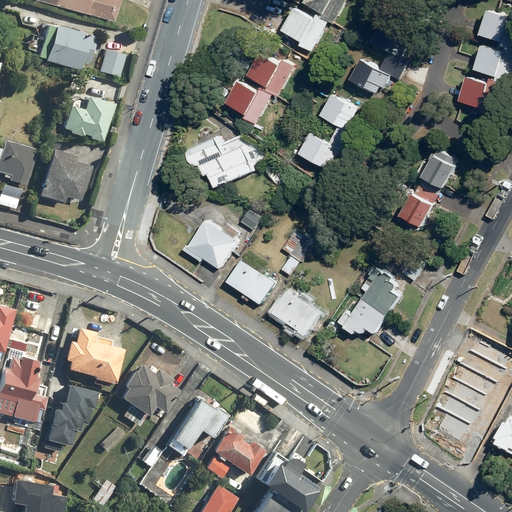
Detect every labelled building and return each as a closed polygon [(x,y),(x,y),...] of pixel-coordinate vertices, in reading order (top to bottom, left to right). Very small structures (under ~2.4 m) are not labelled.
[(33,0),(115,22),(120,0),(33,0)] [(309,0),(309,2),(329,13),(327,17),(321,14),(319,18),(299,6),(287,29),(307,40),(305,45),(316,51),(333,22),(337,24),(350,0),(309,0)] [(511,15),(491,9),(483,34),(505,41),(503,45),(509,46),(507,51),(486,44),(479,69),(500,75),(499,78),(493,77),(492,82),(471,75),(463,101),(486,108),(484,113),(496,117),(507,83),(511,84),(511,81),(511,15)] [(394,50),(384,68),(367,58),(355,78),(380,92),(384,85),(388,88),(395,75),(402,79),(413,61),(406,57),(413,44),(409,42),(414,34),(388,19),(376,41),(394,50)] [(88,63),(96,36),(55,25),(54,26),(47,24),(38,56),(45,58),(45,60),(80,70),(82,62),(88,63)] [(127,54),(105,49),(99,71),(121,77),(127,54)] [(288,59),(285,63),(266,52),(253,74),(273,86),(272,89),(266,86),(263,90),(244,79),(231,101),(251,113),(248,117),(259,124),(276,94),(281,97),(299,66),(288,59)] [(344,125),(334,142),(315,132),(304,153),(329,166),(333,158),(337,160),(343,149),(351,153),(361,134),(354,131),(361,118),(358,116),(363,107),(337,93),(325,114),(344,125)] [(83,108),(70,105),(63,128),(69,130),(69,132),(82,136),(83,133),(90,135),(89,137),(102,141),(113,103),(87,96),(83,108)] [(217,186),(257,170),(248,146),(229,153),(222,136),(197,146),(194,149),(192,154),(193,158),(195,161),(199,163),(204,164),(209,176),(213,175),(217,186)] [(26,184),(36,148),(2,138),(0,145),(0,172),(9,175),(8,179),(26,184)] [(461,159),(439,146),(430,162),(427,160),(421,171),(428,175),(418,192),(410,188),(404,199),(409,202),(403,212),(425,225),(438,203),(436,202),(446,186),(447,187),(460,165),(458,164),(461,159)] [(72,154),(50,148),(36,194),(63,202),(65,195),(78,199),(88,165),(70,159),(72,154)] [(265,169),(277,187),(289,179),(284,173),(288,170),(281,159),(265,169)] [(244,220),(255,229),(264,216),(252,208),(244,220)] [(206,257),(223,268),(242,240),(210,219),(192,245),(190,243),(186,248),(204,260),(206,257)] [(285,247),(304,260),(317,240),(299,227),(285,247)] [(405,271),(417,279),(428,263),(403,246),(397,256),(410,264),(405,271)] [(284,269),(293,275),(302,261),(293,255),(284,269)] [(230,280),(264,303),(279,281),(245,258),(230,280)] [(371,327),(377,331),(403,295),(396,290),(398,286),(399,284),(398,282),(393,279),(396,275),(386,268),(385,270),(380,267),(373,276),(377,279),(374,285),(369,281),(364,287),(370,291),(354,313),(349,310),(342,320),(348,324),(347,325),(357,332),(360,329),(364,331),(366,331),(368,331),(371,327)] [(276,311),(309,333),(324,312),(291,289),(276,311)] [(0,351),(2,352),(13,308),(0,304),(0,351)] [(81,329),(77,343),(72,342),(67,361),(72,362),(69,371),(117,382),(125,349),(95,342),(98,333),(81,329)] [(9,368),(4,367),(0,381),(0,411),(38,422),(41,408),(46,410),(50,398),(44,396),(33,393),(38,375),(33,374),(37,359),(21,355),(20,359),(11,357),(9,368)] [(140,364),(135,371),(133,369),(123,384),(126,386),(119,397),(146,414),(152,405),(162,411),(177,388),(167,382),(171,377),(155,367),(152,372),(140,364)] [(471,393),(464,406),(493,422),(511,388),(511,387),(491,375),(492,373),(481,367),(468,391),(471,393)] [(54,408),(45,447),(62,450),(63,443),(72,445),(76,430),(81,432),(83,424),(87,425),(91,408),(94,409),(98,392),(72,386),(68,405),(64,404),(62,410),(54,408)] [(212,407),(198,398),(166,444),(180,454),(198,428),(209,436),(225,413),(214,405),(212,407)] [(511,416),(510,421),(507,420),(499,435),(501,436),(499,441),(511,447),(511,416)] [(141,428),(132,423),(127,432),(135,437),(141,428)] [(125,432),(117,425),(99,443),(106,451),(125,432)] [(241,434),(228,425),(211,450),(246,474),(263,449),(250,440),(247,444),(238,438),(241,434)] [(160,449),(152,443),(141,459),(149,465),(160,449)] [(252,511),(299,511),(322,481),(304,469),(307,465),(297,458),(293,459),(289,461),(278,455),(259,480),(269,487),(252,511)] [(211,456),(204,467),(219,477),(226,466),(211,456)] [(116,485),(106,478),(92,497),(101,504),(116,485)] [(53,486),(18,480),(15,502),(29,504),(28,511),(63,511),(66,497),(52,495),(53,486)] [(226,511),(237,497),(217,483),(197,511),(226,511)]
